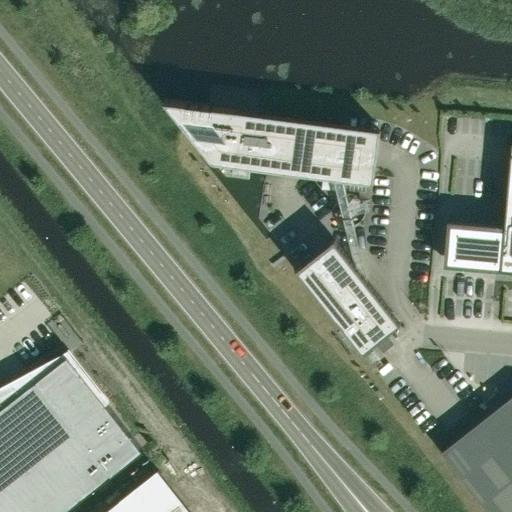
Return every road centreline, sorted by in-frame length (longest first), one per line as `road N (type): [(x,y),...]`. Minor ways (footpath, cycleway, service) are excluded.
road 1 (tertiary): [(364,511),(0,71)]
road 2 (unclassified): [(511,346),(429,338),(405,272),(409,232)]
